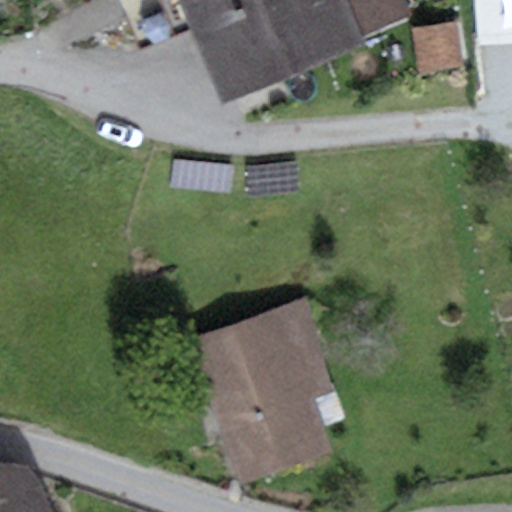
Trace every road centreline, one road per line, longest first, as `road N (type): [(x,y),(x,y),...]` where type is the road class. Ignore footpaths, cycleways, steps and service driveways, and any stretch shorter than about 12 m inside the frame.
road 1 (residential): [(0,72),(52,82),(178,128),(247,140),(511,113)]
road 2 (residential): [(0,444),(221,511)]
